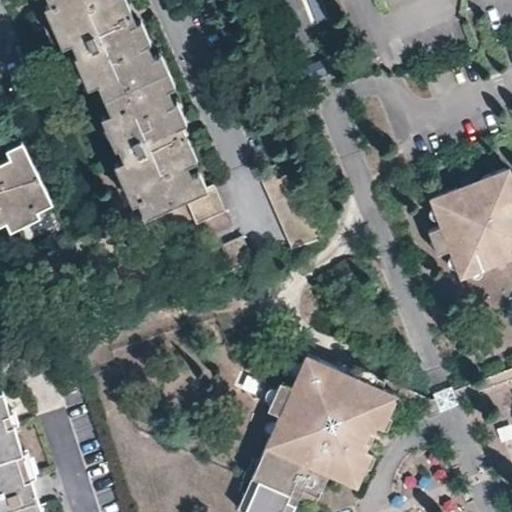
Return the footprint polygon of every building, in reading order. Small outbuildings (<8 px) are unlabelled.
[(122,0),(56,0),(147,207),(187,191),(200,218),(229,205),(218,178),(205,183),(122,0)] [(25,139),(0,149),(0,220),(50,200),(25,139)] [(262,173),(293,245),(324,234),(291,159),(262,173)] [(511,166),(511,163),(477,177),(478,180),(463,186),(461,182),(432,194),(436,203),(440,215),(443,223),(430,227),(438,249),(451,244),(455,254),(459,264),(462,273),(472,269),(481,266),(492,261),(491,259),(509,252),(510,255),(511,253),(511,166)] [(460,179),(461,182),(463,186),(478,180),(477,177),(475,173),(460,179)] [(434,216),(440,215),(436,203),(430,206),(434,216)] [(246,235),(218,245),(226,268),(255,258),(246,235)] [(511,260),(510,255),(509,252),(491,259),(492,261),(494,267),(511,260)] [(453,266),(459,264),(455,254),(449,256),(453,266)] [(483,271),(481,266),(472,269),(475,274),(483,271)] [(382,386),(385,379),(379,372),(372,367),(363,365),(354,365),(350,371),(346,369),(335,365),(305,352),(303,357),(297,373),(291,385),(281,381),(270,408),(280,413),(276,421),(269,436),(259,461),(246,490),(238,510),(242,511),(295,511),(294,511),(301,497),(315,503),(329,473),(361,486),(376,453),(366,449),(368,443),(365,441),(370,428),(374,430),(377,424),(386,427),(395,407),(392,406),(398,393),(382,386)] [(292,368),(297,373),(303,357),(302,357),(299,356),(295,357),(291,361),(290,364),(292,368)] [(338,359),(335,365),(346,369),(349,364),(338,359)] [(511,365),(456,387),(461,397),(511,378),(511,365)] [(433,407),(439,405),(435,394),(432,396),(387,376),(385,379),(382,386),(398,393),(433,407)] [(264,406),(270,408),(281,381),(275,379),(273,384),(270,386),(267,390),(267,394),(267,399),(264,406)] [(12,408),(5,386),(0,387),(0,511),(46,511),(37,485),(33,473),(25,448),(16,420),(12,408)] [(450,386),(434,392),(435,394),(439,405),(440,408),(456,402),(455,400),(451,388),(450,386)] [(20,419),(16,407),(12,408),(16,420),(20,419)] [(265,433),(269,436),(276,421),(275,420),(273,419),(267,420),(264,424),(263,429),(265,433)] [(365,441),(368,443),(372,444),(377,433),(378,432),(374,430),(370,428),(365,441)] [(38,472),(29,447),(25,448),(33,473),(38,472)] [(242,488),(246,490),(259,461),(255,459),(248,465),(242,477),(242,488)]
